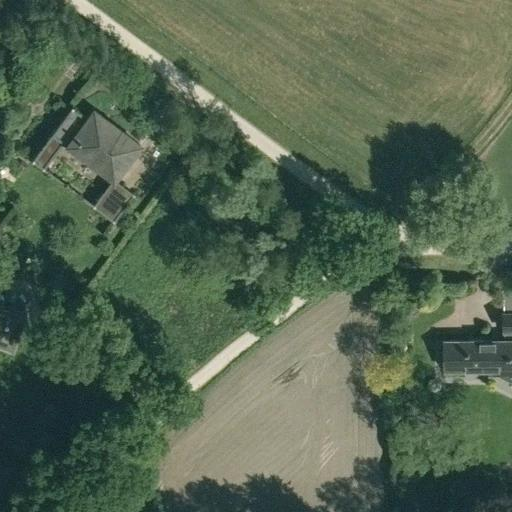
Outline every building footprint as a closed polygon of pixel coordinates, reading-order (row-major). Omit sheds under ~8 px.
[(71,106),(51,133),(62,141),(66,144),(111,178),(91,205),(113,221),(133,193),(114,178),(140,144),(93,108),(86,117),(71,106)] [(54,171),(64,151),(53,146),(43,166),(54,171)] [(0,308),(0,298),(1,295),(0,294),(0,345),(6,347),(7,344),(8,345),(15,325),(20,327),(23,316),(0,308)] [(505,340),(446,340),(446,370),(490,370),(490,373),(500,375),(511,380),(511,311),(504,312),(505,332),(505,340)] [(479,384),(479,393),(502,392),(502,383),(479,384)]
